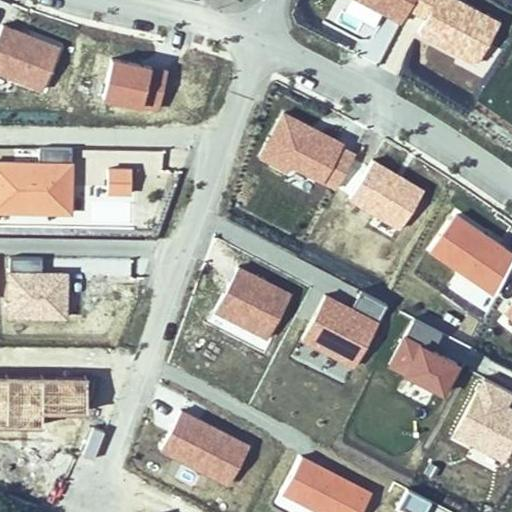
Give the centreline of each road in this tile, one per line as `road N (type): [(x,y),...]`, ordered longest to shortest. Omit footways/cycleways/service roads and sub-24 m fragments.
road 1 (residential): [(94,500),(259,45)]
road 2 (residential): [(259,45),(397,111),(511,182)]
road 3 (residential): [(107,0),(259,45)]
